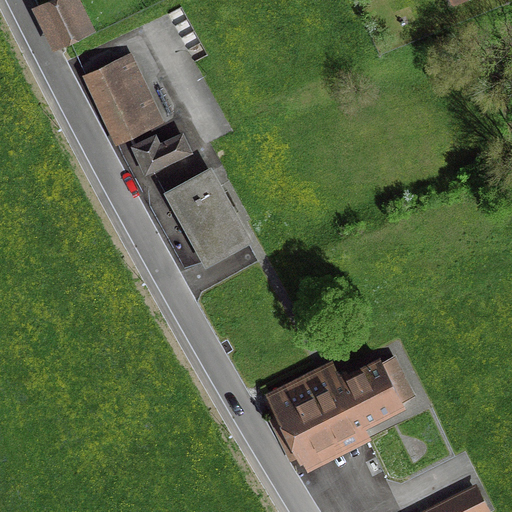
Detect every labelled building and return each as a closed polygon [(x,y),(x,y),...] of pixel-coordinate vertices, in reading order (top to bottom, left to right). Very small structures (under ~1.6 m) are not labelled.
[(68,0),(63,0),(42,10),(57,42),(82,30),(68,0)] [(159,123),(127,55),(83,75),(115,144),(159,123)] [(132,147),(144,173),(187,152),(180,136),(157,146),(153,137),(132,147)] [(207,173),(168,195),(205,261),(244,240),(207,173)] [(336,376),(332,368),(264,403),(272,418),(268,420),(289,460),(299,455),(400,404),(400,403),(412,397),(391,356),(379,363),(379,362),(346,379),(343,372),(336,376)] [(481,511),(470,488),(423,511),(481,511)]
